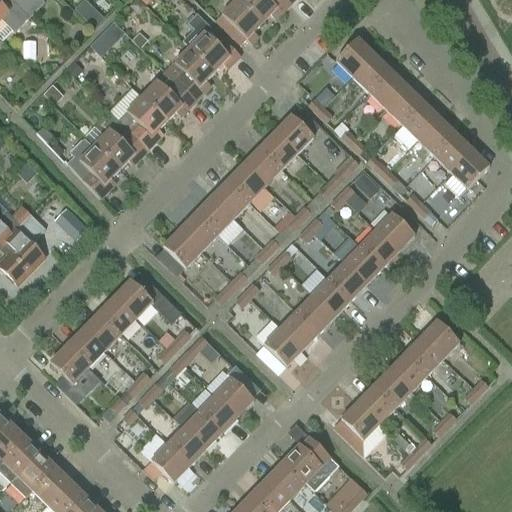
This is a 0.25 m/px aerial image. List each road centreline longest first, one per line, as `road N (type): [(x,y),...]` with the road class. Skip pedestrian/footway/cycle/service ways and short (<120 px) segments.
road 1 (residential): [(0,360),(342,0)]
road 2 (residential): [(197,511),(511,177)]
road 3 (residential): [(155,511),(0,364)]
road 4 (residential): [(511,174),(400,0)]
road 5 (residential): [(511,106),(448,0)]
